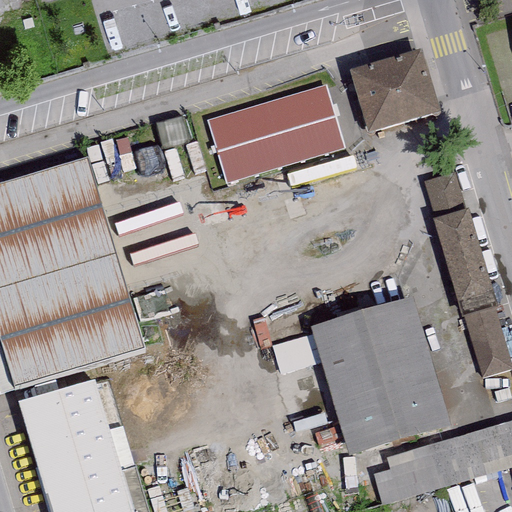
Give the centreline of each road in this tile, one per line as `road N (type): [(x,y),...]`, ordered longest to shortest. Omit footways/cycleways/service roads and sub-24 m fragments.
road 1 (residential): [(0,154),(443,19)]
road 2 (residential): [(360,0),(0,105)]
road 3 (residential): [(443,19),(511,249)]
